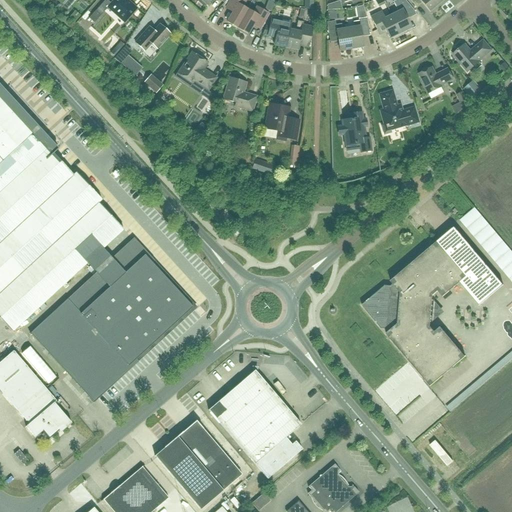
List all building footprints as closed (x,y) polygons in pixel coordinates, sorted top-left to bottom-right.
[(114,0),(111,4),(106,0),(105,0),(88,18),(94,23),(108,8),(124,22),(136,9),(126,0),(114,0)] [(237,28),(248,10),(242,7),(245,1),(243,0),(230,0),(225,8),(232,12),(227,22),(237,28)] [(391,15),(400,33),(411,28),(407,19),(416,15),(414,11),(404,0),(395,0),(392,2),(397,12),(391,15)] [(439,7),(433,0),(408,0),(416,8),(422,3),(430,14),(439,7)] [(362,6),(356,8),(358,19),(366,18),(362,6)] [(248,10),(237,28),(247,34),(252,25),(259,29),(268,14),(257,7),(253,13),(248,10)] [(400,33),(391,15),(384,19),(381,12),(370,17),(379,36),(386,33),(389,39),(400,33)] [(290,26),(291,22),(272,17),(269,27),(266,26),(262,35),(267,36),(275,38),(274,44),(285,47),(290,26)] [(348,28),(351,49),(363,47),(361,37),(369,36),(366,18),(358,19),(359,21),(353,22),(354,27),(348,28)] [(290,26),(285,47),(297,50),(298,45),(308,48),(312,28),(303,25),(303,22),(297,21),(296,28),(290,26)] [(351,49),(348,28),(342,29),(341,24),(335,25),(335,21),(326,22),(330,42),(338,41),(339,51),(351,49)] [(170,34),(160,25),(154,31),(150,27),(135,43),(144,51),(151,44),(156,49),(170,34)] [(479,61),(492,50),(483,41),(471,51),(465,44),(464,45),(465,46),(460,51),(459,51),(458,52),(454,56),(453,54),(452,55),(456,59),(456,60),(459,64),(460,64),(467,72),(480,62),(479,61)] [(194,54),(192,53),(177,73),(182,76),(182,79),(183,81),(185,82),(187,82),(189,81),(193,84),(195,82),(208,91),(216,78),(203,69),(207,64),(199,58),(199,56),(195,53),(194,54)] [(125,57),(118,67),(134,77),(141,68),(125,57)] [(436,75),(432,68),(419,75),(423,82),(422,83),(427,94),(442,87),(441,86),(453,80),(448,69),(436,75)] [(143,83),(156,94),(163,85),(151,74),(143,83)] [(236,82),(229,80),(230,78),(229,78),(223,99),(235,103),(234,107),(252,112),(257,97),(249,94),(248,97),(243,96),(246,83),(236,80),(236,82)] [(482,91),(473,80),(463,89),(472,100),(482,91)] [(0,318),(13,332),(123,230),(98,203),(101,200),(76,172),(73,175),(47,147),(50,144),(0,88),(0,318)] [(396,106),(395,102),(392,91),(379,95),(382,106),(383,106),(384,110),(380,113),(384,125),(383,125),(382,127),(383,133),(385,134),(389,133),(390,131),(390,129),(393,128),(395,129),(406,126),(418,123),(414,107),(402,111),(401,107),(396,106)] [(468,104),(466,100),(463,93),(457,95),(461,103),(462,102),(464,107),(468,104)] [(276,107),(269,106),(265,129),(278,131),(277,137),(285,138),(286,139),(295,140),(299,120),(287,118),(289,108),(278,106),(276,107)] [(361,114),(361,113),(350,114),(350,119),(342,121),(342,127),(338,127),(339,136),(342,135),(344,146),(359,144),(361,152),(370,151),(369,138),(365,139),(363,127),(366,127),(365,120),(361,120),(360,114),(361,114)] [(296,167),(299,146),(291,145),(289,166),(296,167)] [(276,167),(257,161),(254,170),(273,177),(276,167)] [(231,226),(236,222),(225,210),(220,214),(231,226)] [(503,285),(454,227),(390,282),(393,284),(390,286),(385,286),(362,306),(381,329),(387,329),(389,332),(386,334),(430,387),(465,357),(440,327),(434,332),(430,327),(433,296),(438,291),(443,297),(460,283),(479,306),(503,285)] [(154,261),(133,238),(30,333),(94,403),(138,362),(136,359),(157,339),(160,342),(168,335),(165,332),(192,308),(151,263),(154,261)] [(71,423),(54,403),(56,401),(13,351),(0,362),(0,390),(26,421),(27,421),(29,423),(25,427),(35,437),(41,432),(49,441),(60,432),(71,423)] [(511,352),(446,405),(450,410),(511,359),(511,352)] [(291,445),(285,438),(300,425),(259,376),(249,375),(208,410),(267,479),(302,449),(295,441),(291,445)] [(242,475),(196,421),(154,456),(200,510),(242,475)] [(435,439),(430,444),(447,465),(453,460),(435,439)] [(112,511),(151,511),(168,498),(142,467),(144,465),(100,502),(101,502),(103,500),(112,511)] [(350,487),(348,487),(348,486),(346,483),(345,480),(342,478),(339,476),(338,475),(338,473),(340,472),(334,465),(308,487),(311,491),(307,494),(322,511),(328,511),(329,511),(328,511),(335,511),(358,493),(352,485),(350,487)] [(307,511),(298,501),(286,511),(307,511)]
